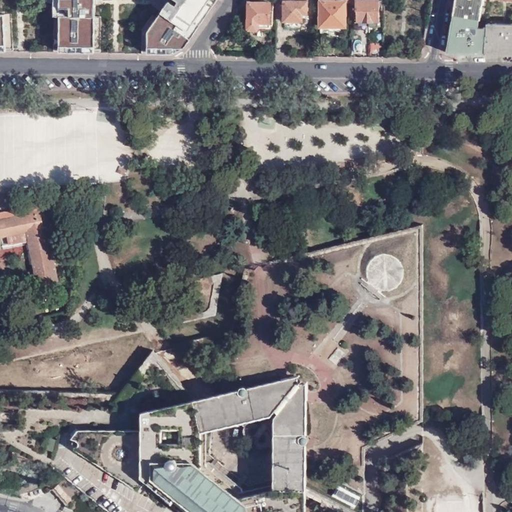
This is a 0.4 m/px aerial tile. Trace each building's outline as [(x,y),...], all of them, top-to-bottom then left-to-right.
[(52,0),(52,52),(97,53),(97,0),(52,0)] [(173,0),(171,2),(144,38),(145,54),(181,54),(218,0),(173,0)] [(287,0),(276,0),(276,19),(283,19),(283,21),(301,21),(302,14),(307,14),(307,2),(287,1),(287,0)] [(352,0),(352,3),(357,3),(357,21),(370,21),(370,26),(370,28),(376,28),(378,26),(378,21),(380,21),(380,0),(352,0)] [(457,0),(455,15),(479,19),(480,19),(483,0),(457,0)] [(273,17),(273,3),(250,2),(248,4),(247,27),(249,29),(256,30),(258,28),(270,28),(270,17),(273,17)] [(345,27),(346,2),(321,2),(320,27),(345,27)] [(479,19),(455,15),(448,53),(485,53),(487,28),(478,25),(479,19)] [(487,28),(485,53),(511,52),(511,24),(487,25),(487,28)] [(30,230),(39,272),(43,290),(59,286),(46,226),(44,226),(40,211),(11,217),(9,210),(0,211),(0,235),(6,234),(30,230)] [(34,273),(39,272),(30,230),(6,234),(8,243),(27,240),(34,273)] [(396,256),(367,262),(373,291),(400,286),(397,275),(400,274),(396,256)] [(337,365),(344,351),(336,346),(328,360),(337,365)] [(196,511),(306,511),(306,383),(299,383),(297,376),(141,410),(141,430),(78,430),(72,439),(76,450),(138,490),(146,480),(172,500),(176,496),(196,511)] [(337,490),(333,499),(353,507),(357,498),(337,490)]
